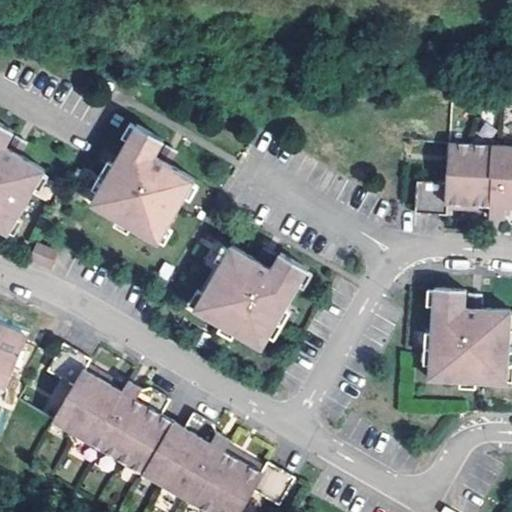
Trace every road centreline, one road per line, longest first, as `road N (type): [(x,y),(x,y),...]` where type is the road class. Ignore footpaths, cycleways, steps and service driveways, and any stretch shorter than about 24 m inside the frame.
road 1 (residential): [(291,427),(0,272)]
road 2 (residential): [(291,427),(410,488),(437,479),(470,435),(511,430)]
road 3 (residential): [(374,286),(291,427)]
road 4 (residential): [(511,254),(413,248),(389,261),(374,286)]
